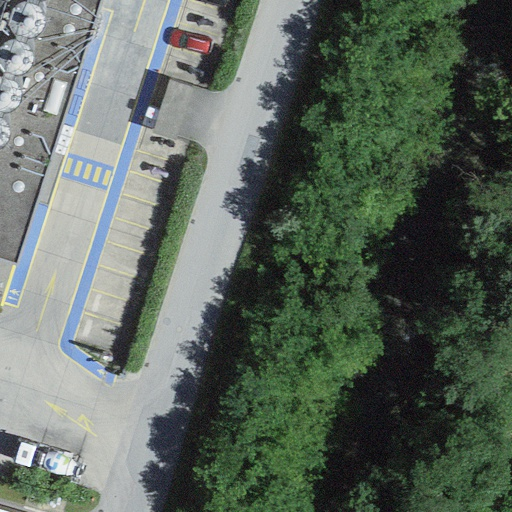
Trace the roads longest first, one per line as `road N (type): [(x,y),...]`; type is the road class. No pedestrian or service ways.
road 1 (residential): [(121,511),(293,0)]
road 2 (unknown): [(152,0),(17,389)]
road 3 (unknown): [(132,478),(17,389)]
